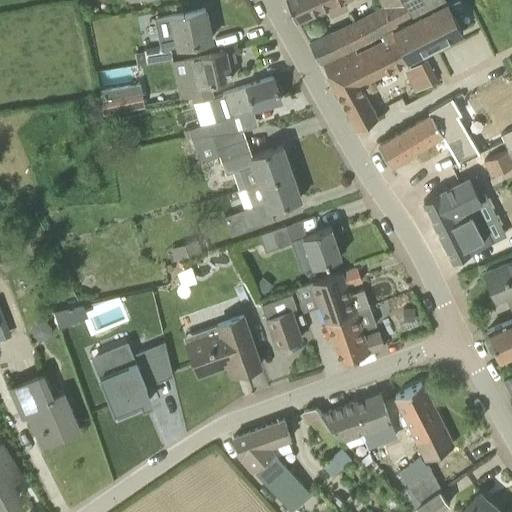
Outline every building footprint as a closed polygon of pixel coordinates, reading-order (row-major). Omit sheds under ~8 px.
[(286,0),(294,16),(330,0),(286,0)] [(319,60),(378,30),(393,22),(436,0),(383,0),(386,6),(360,19),(310,42),(319,60)] [(447,0),(436,0),(393,22),(412,58),(421,54),(464,33),(447,0)] [(204,8),(169,16),(175,45),(211,38),(204,8)] [(383,72),(412,58),(393,22),(378,30),(380,34),(323,62),(358,126),(380,114),(363,82),(383,72)] [(144,51),(146,62),(172,58),(170,45),(144,49),(144,51)] [(212,95),(209,82),(231,78),(226,50),(184,58),(190,86),(192,86),(195,100),(212,97),(212,95)] [(138,63),(146,62),(144,51),(136,52),(138,63)] [(417,89),(440,78),(429,56),(406,68),(417,89)] [(219,118),(281,99),(273,76),(222,92),(212,95),(212,97),(219,118)] [(103,113),(121,110),(143,106),(142,97),(140,83),(118,87),(100,90),(103,113)] [(464,123),(452,102),(432,114),(431,113),(379,144),(391,163),(444,132),(445,134),(464,123)] [(190,136),(229,131),(225,118),(188,128),(190,136)] [(511,128),(501,134),(508,148),(511,146),(511,128)] [(226,172),(251,163),(258,182),(291,172),(282,144),(252,154),(244,129),(229,131),(190,136),(199,161),(220,155),(226,172)] [(490,176),(511,166),(511,158),(508,150),(483,161),(490,176)] [(231,234),(275,219),(270,208),(300,198),(291,172),(258,182),(245,186),(252,205),(224,214),(231,234)] [(468,204),(481,197),(470,176),(424,199),(435,221),(454,260),(490,242),(468,204)] [(292,241),(287,224),(260,233),(266,250),(292,241)] [(331,225),(302,236),(311,265),(341,255),(331,225)] [(175,260),(202,250),(198,238),(171,248),(175,260)] [(511,303),(511,260),(488,270),(497,299),(509,295),(511,303)] [(364,280),(359,267),(343,272),(343,271),(315,281),(329,323),(371,307),(365,289),(351,293),(348,286),(364,280)] [(265,293),(271,284),(262,277),(255,287),(265,293)] [(275,349),(301,340),(290,309),(296,307),(291,293),(261,303),(266,317),(264,318),(275,349)] [(365,335),(363,330),(377,325),(371,307),(329,323),(341,361),(370,351),(370,350),(383,346),(378,330),(365,335)] [(262,362),(243,314),(218,323),(222,333),(211,338),(209,334),(188,342),(199,374),(230,362),(229,360),(240,356),(245,368),(262,362)] [(511,318),(490,327),(501,358),(511,353),(511,318)] [(130,338),(92,354),(117,416),(145,405),(142,397),(150,394),(147,386),(173,375),(165,340),(136,352),(130,338)] [(53,395),(43,371),(11,384),(24,414),(29,412),(40,435),(47,431),(51,439),(80,425),(65,390),(53,395)] [(427,457),(452,445),(444,428),(444,427),(422,382),(397,394),(418,439),(427,457)] [(370,443),(383,439),(378,426),(391,421),(381,392),(361,399),(366,423),(370,443)] [(370,443),(366,423),(361,399),(323,413),(341,435),(343,438),(350,446),(365,440),(367,445),(370,443)] [(318,409),(317,406),(304,410),(305,412),(333,443),(341,435),(323,413),(320,408),(318,409)] [(264,459),(275,452),(276,450),(272,446),(292,438),(284,418),(235,435),(242,457),(249,465),(261,456),(264,459)] [(8,505),(22,497),(14,484),(24,478),(3,439),(0,440),(0,511),(2,511),(0,507),(0,505),(7,502),(8,505)] [(331,476),(352,455),(345,448),(335,455),(324,467),(331,476)] [(312,494),(275,452),(264,459),(261,456),(249,465),(254,470),(255,469),(293,511),(312,494)] [(410,470),(417,478),(428,470),(421,461),(410,470)] [(420,502),(440,489),(442,488),(430,468),(428,470),(417,478),(409,485),(420,502)] [(421,511),(434,511),(449,502),(440,489),(420,502),(417,505),(421,511)] [(503,511),(480,491),(461,511),(503,511)]
